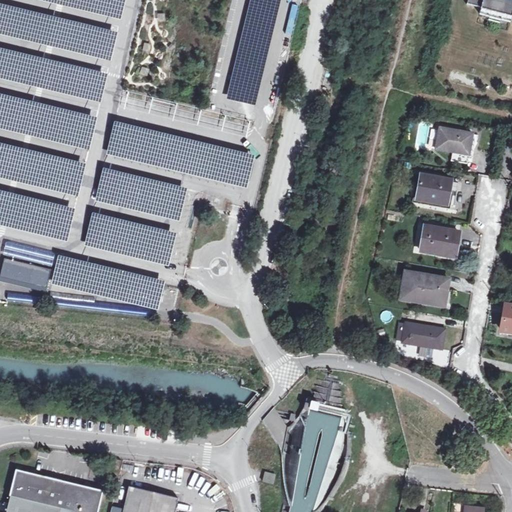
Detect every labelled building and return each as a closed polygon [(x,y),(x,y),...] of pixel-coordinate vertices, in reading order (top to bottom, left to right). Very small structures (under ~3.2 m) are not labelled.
[(511,0),(467,0),(466,4),(480,8),(479,14),(510,22),(511,17),(511,16),(511,0)] [(481,54),(479,64),(491,67),(493,57),(481,54)] [(471,135),(440,129),(436,150),(468,155),(471,135)] [(422,178),(417,201),(446,207),(449,193),(454,194),(456,183),(422,178)] [(421,252),(454,259),(457,235),(425,229),(421,252)] [(50,270),(0,257),(0,279),(45,291),(50,270)] [(111,276),(113,264),(94,261),(93,274),(111,276)] [(406,276),(402,301),(445,308),(449,282),(406,276)] [(511,309),(506,308),(503,333),(511,334),(511,309)] [(404,346),(443,350),(445,330),(406,325),(405,338),(403,337),(402,341),(404,342),(404,346)] [(117,475),(118,464),(109,464),(108,475),(117,475)] [(276,474),(264,472),(261,484),(273,486),(276,474)] [(14,475),(4,511),(94,511),(98,495),(14,475)] [(171,511),(175,498),(128,487),(121,511),(171,511)]
